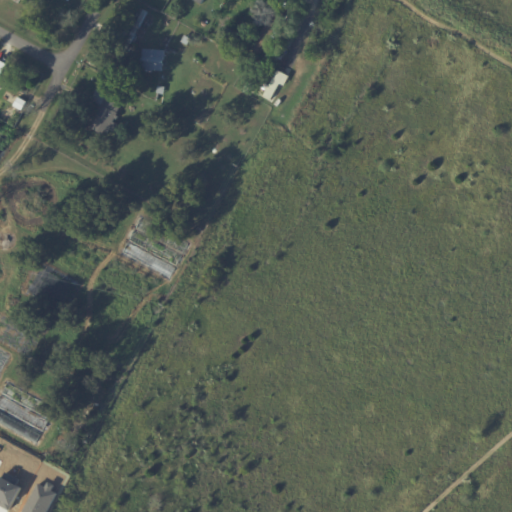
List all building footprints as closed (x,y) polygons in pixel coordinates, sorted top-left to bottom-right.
[(213,0),(208,8),(194,0),(213,0)] [(156,15),(140,45),(123,36),(127,29),(133,32),(145,9),(156,15)] [(277,9),(286,14),(263,54),(254,49),(277,9)] [(187,35),(193,39),(189,45),(183,41),(187,35)] [(143,70),(145,48),(166,50),(164,71),(154,70),(154,73),(149,72),(149,70),(143,70)] [(255,56),(263,61),(259,69),(251,64),(255,56)] [(280,70),(290,76),(285,85),(282,83),(273,99),(265,95),(268,91),(263,88),(266,82),(271,85),(280,70)] [(249,81),(256,84),(251,95),(245,91),(247,86),(246,86),(249,81)] [(93,101),(98,90),(124,102),(118,115),(120,116),(119,120),(117,119),(115,122),(121,124),(117,132),(111,129),(108,135),(93,128),(99,115),(96,114),(99,105),(92,102),(93,101)] [(21,97),(29,102),(24,110),(16,106),(20,97),(21,97)] [(2,476),(0,479),(0,503),(11,510),(23,487),(18,484),(21,479),(7,471),(4,477),(2,476)] [(40,483),(23,511),(47,511),(59,493),(53,490),(56,485),(50,482),(47,487),(40,483)]
